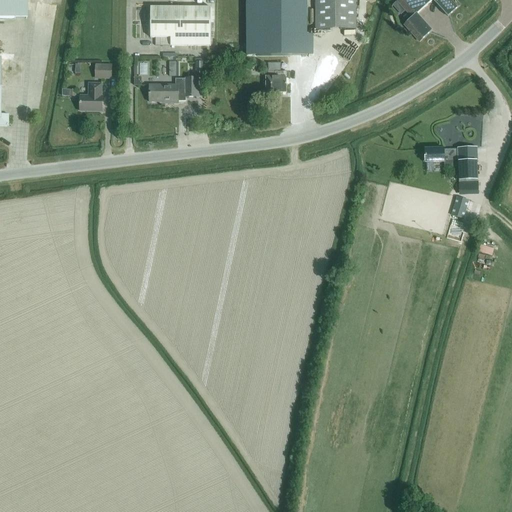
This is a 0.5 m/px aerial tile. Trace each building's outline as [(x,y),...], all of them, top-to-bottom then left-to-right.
[(0,0),(0,18),(26,19),(26,0),(0,0)] [(306,0),(256,0),(257,57),(307,56),(306,0)] [(355,0),(315,0),(316,30),(356,30),(355,0)] [(413,18),(405,25),(420,42),(432,31),(417,15),(433,1),(448,17),(460,6),(454,0),(399,0),(398,2),(413,18)] [(171,38),(170,46),(211,47),(211,8),(151,8),(150,38),(171,38)] [(0,126),(8,127),(8,115),(0,115),(0,58),(0,126)] [(169,77),(179,77),(178,63),(169,63),(169,77)] [(204,63),(195,63),(196,75),(204,74),(204,63)] [(281,64),(268,64),(268,77),(266,77),(266,93),(287,93),(287,72),(281,72),(281,64)] [(96,65),(96,77),(112,78),(112,66),(96,65)] [(169,104),(179,104),(179,102),(186,102),(186,97),(198,97),(198,79),(186,79),(186,80),(176,80),(176,86),(149,86),(149,103),(169,103),(169,104)] [(101,97),(102,85),(89,84),(89,97),(80,97),(80,112),(102,112),(103,97),(101,97)] [(458,149),(458,150),(444,150),(425,150),(426,163),(445,163),(445,162),(458,162),(459,182),(478,181),(477,148),(458,149)] [(479,182),(459,183),(459,194),(479,193),(479,182)] [(463,220),(467,208),(469,200),(456,197),(451,216),(463,220)] [(462,238),(464,227),(451,225),(450,236),(462,238)] [(482,246),(480,254),(494,257),(496,250),(482,246)]
